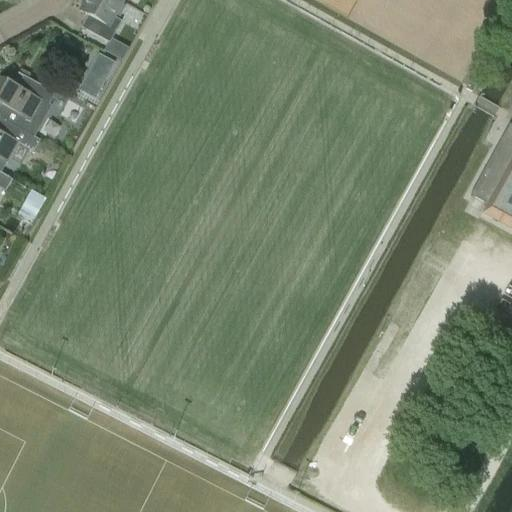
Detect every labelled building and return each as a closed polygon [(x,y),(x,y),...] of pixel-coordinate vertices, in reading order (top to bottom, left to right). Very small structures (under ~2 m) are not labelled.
[(114,19),(122,3),(116,0),(85,0),(79,12),(93,19),(86,32),(109,44),(121,23),(114,19)] [(95,101),(115,65),(98,56),(78,92),(95,101)] [(0,79),(0,106),(5,109),(0,118),(0,119),(34,139),(51,108),(48,106),(55,95),(23,78),(17,89),(0,79)] [(475,88),(468,84),(467,86),(465,90),(472,94),(475,88)] [(0,174),(0,175),(6,165),(8,166),(18,146),(33,154),(40,142),(34,139),(0,119),(0,174)] [(511,127),(509,126),(469,197),(487,207),(483,215),(511,230),(511,127)] [(0,189),(5,192),(11,181),(0,175),(0,174),(0,189)] [(35,190),(22,213),(37,221),(50,198),(35,190)]
